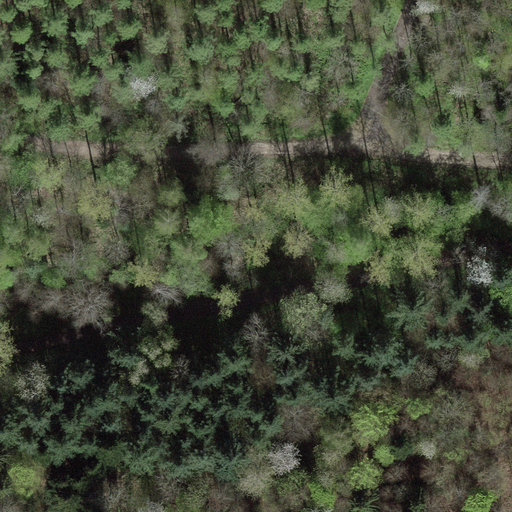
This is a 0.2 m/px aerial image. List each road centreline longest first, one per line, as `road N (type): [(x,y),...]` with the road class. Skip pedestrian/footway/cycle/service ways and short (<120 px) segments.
road 1 (track): [(511,246),(0,346)]
road 2 (track): [(511,156),(380,142),(113,135),(0,118)]
road 3 (track): [(380,142),(430,0)]
